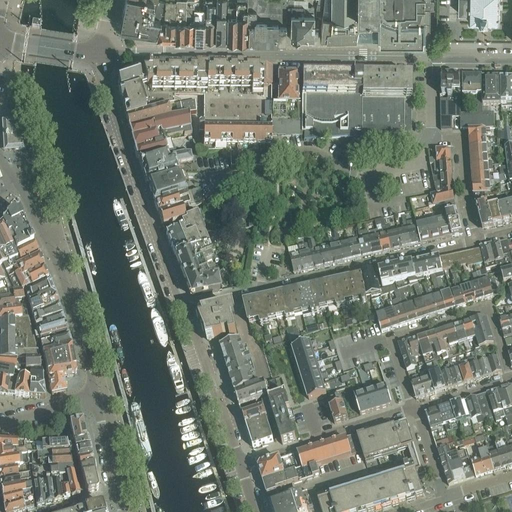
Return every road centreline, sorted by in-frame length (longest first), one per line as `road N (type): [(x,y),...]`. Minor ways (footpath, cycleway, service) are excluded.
road 1 (tertiary): [(104,54),(431,57)]
road 2 (residential): [(477,241),(185,311)]
road 3 (residential): [(185,311),(137,189),(102,73),(104,54)]
road 4 (residential): [(413,410),(389,340),(488,307),(509,380)]
road 5 (residential): [(90,371),(60,276),(0,158)]
road 6 (residential): [(240,465),(413,410)]
road 7 (residential): [(425,140),(415,165),(368,176),(313,152),(283,151)]
road 8 (residential): [(240,465),(185,311)]
road 9 (residential): [(477,241),(461,140),(425,140)]
